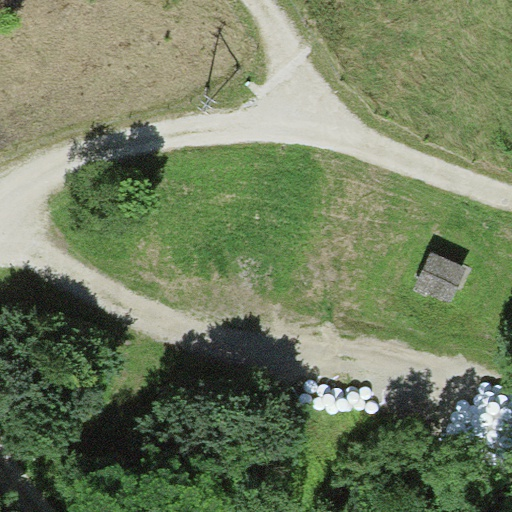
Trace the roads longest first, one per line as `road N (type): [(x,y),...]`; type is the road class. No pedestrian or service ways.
road 1 (track): [(511,190),(292,118),(192,125),(96,145),(0,183)]
road 2 (track): [(0,245),(216,348),(450,392)]
road 3 (track): [(292,118),(266,19),(250,0)]
